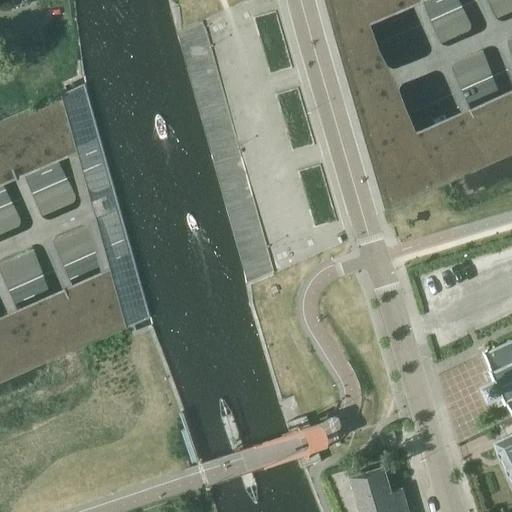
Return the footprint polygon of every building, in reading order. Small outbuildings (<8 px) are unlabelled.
[(511,0),(323,0),(390,220),(459,187),(511,162),(511,0)] [(0,390),(148,318),(84,81),(0,116),(0,390)] [(488,383),(483,385),(490,400),(495,398),(499,406),(508,402),(511,410),(511,339),(485,352),(493,370),(484,374),(488,383)] [(231,415),(222,418),(246,489),(255,486),(231,415)] [(291,436),(297,455),(298,459),(301,468),(303,467),(318,463),(324,461),(321,451),(336,446),(335,443),(335,441),(332,432),(327,419),(323,423),(310,427),(312,429),(297,434),(295,429),(289,431),(291,436)] [(501,440),(495,443),(497,448),(511,478),(511,479),(511,434),(511,435),(501,440)] [(410,511),(403,488),(392,491),(386,467),(350,477),(360,511),(410,511)]
